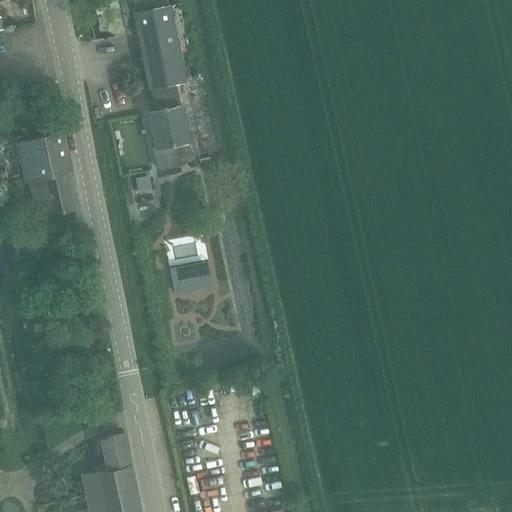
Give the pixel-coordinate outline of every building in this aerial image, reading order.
[(148,113),(155,148),(153,148),(158,169),(180,165),(176,145),(191,142),(183,104),(180,105),(176,84),(187,81),(171,7),(134,15),(149,88),(151,88),(156,111),(148,113)] [(32,104),(9,110),(12,121),(35,116),(32,104)] [(9,110),(0,112),(0,126),(9,124),(12,123),(12,121),(9,110)] [(74,210),(76,210),(67,172),(72,171),(63,131),(16,142),(25,183),(29,182),(37,218),(74,210)] [(146,174),(131,177),(134,190),(149,186),(146,174)] [(20,201),(8,204),(12,223),(24,220),(20,201)] [(74,210),(37,218),(38,224),(38,225),(75,217),(74,210)] [(38,225),(38,224),(20,229),(23,242),(26,253),(44,249),(38,225)] [(193,377),(188,348),(165,352),(170,381),(193,377)] [(88,511),(140,511),(125,433),(100,438),(101,442),(99,443),(97,446),(98,453),(101,455),(103,455),(106,470),(81,475),(88,511)]
